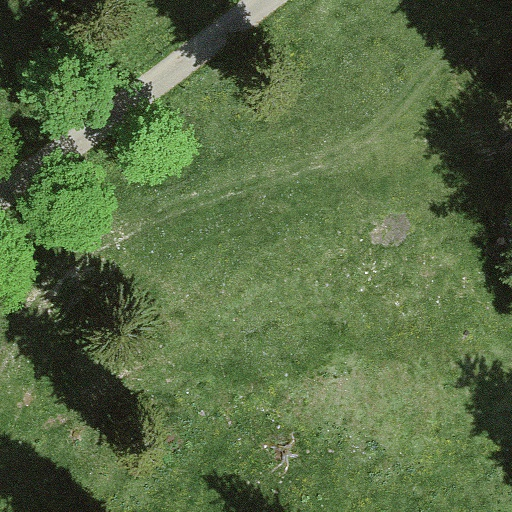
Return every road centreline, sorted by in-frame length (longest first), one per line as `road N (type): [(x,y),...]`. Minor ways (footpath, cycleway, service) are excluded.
road 1 (track): [(0,371),(44,290),(105,232),(370,139),(511,116)]
road 2 (unclassified): [(0,203),(278,0)]
